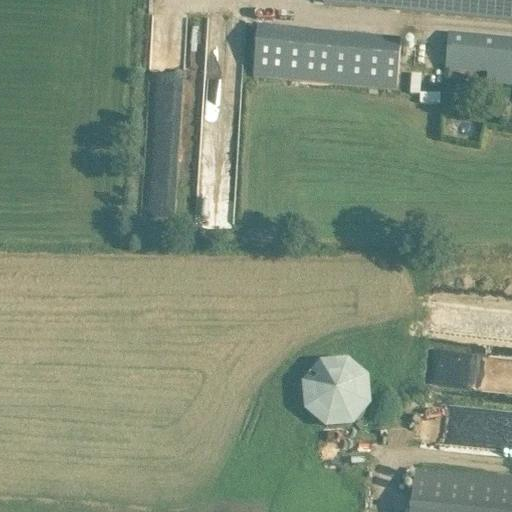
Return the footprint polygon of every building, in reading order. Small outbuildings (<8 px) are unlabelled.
[(511,0),(323,0),(324,2),(511,20),(511,0)] [(254,77),(396,91),(401,41),(364,37),(365,32),(349,31),(349,36),(259,28),(254,77)] [(511,40),(448,34),(444,69),(447,69),(488,73),(487,84),(511,86),(511,40)] [(204,224),(234,226),(242,78),(212,77),(204,224)] [(500,121),(508,107),(494,98),(486,113),(500,121)] [(156,127),(153,203),(177,204),(180,128),(156,127)] [(511,333),(511,314),(459,317),(460,335),(511,333)] [(471,394),(511,397),(511,355),(452,351),(451,369),(443,368),(442,383),(472,386),(471,394)] [(327,430),(328,430),(352,427),(370,407),(369,380),(347,362),(320,364),(303,385),(305,412),(326,430),(327,430)] [(511,443),(511,417),(435,415),(434,441),(511,443)] [(511,511),(511,482),(416,471),(411,511),(511,511)]
